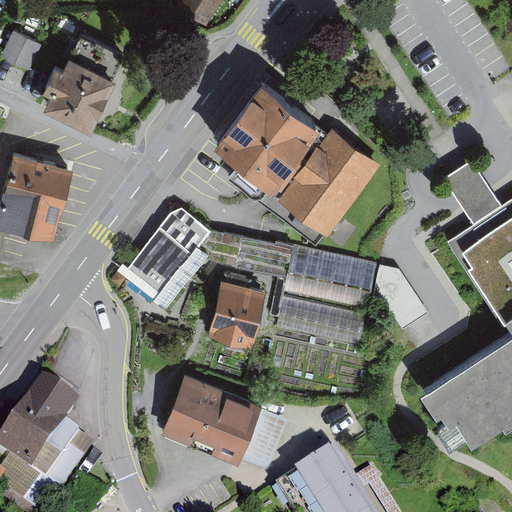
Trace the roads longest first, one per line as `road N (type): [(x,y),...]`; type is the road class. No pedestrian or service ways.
road 1 (residential): [(64,284),(109,327),(111,424),(143,511)]
road 2 (secondary): [(282,0),(148,174)]
road 3 (residential): [(148,174),(0,100)]
road 4 (secondary): [(148,174),(64,284)]
